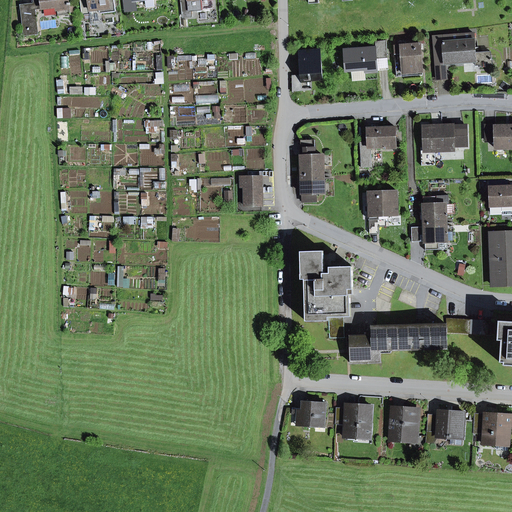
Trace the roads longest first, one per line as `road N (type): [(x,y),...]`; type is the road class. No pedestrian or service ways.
road 1 (residential): [(284,210),(285,376),(511,392)]
road 2 (residential): [(284,210),(452,292),(511,302)]
road 3 (track): [(53,43),(283,24)]
road 4 (residential): [(511,102),(283,110)]
